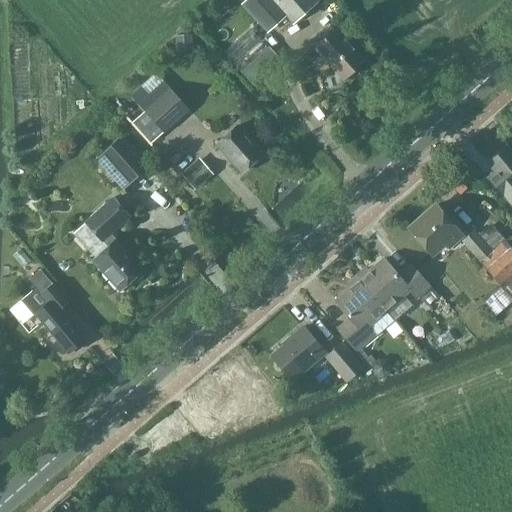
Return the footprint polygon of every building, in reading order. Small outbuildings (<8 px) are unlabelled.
[(295,23),(318,1),(317,0),(246,0),(245,1),(269,27),(285,13),(295,23)] [(366,60),(351,44),(337,28),(316,46),(344,79),(366,60)] [(194,48),(193,34),(193,32),(191,32),(175,34),(176,50),(194,48)] [(240,70),(252,60),(263,72),(274,61),(271,57),(277,52),(270,44),(263,50),(248,32),(225,53),(240,70)] [(141,87),(131,96),(145,111),(163,132),(187,111),(168,90),(162,83),(149,95),(141,87)] [(238,125),(216,145),(242,174),(264,155),(238,125)] [(119,142),(97,161),(124,190),(145,171),(119,142)] [(493,170),(485,177),(511,206),(511,205),(511,152),(507,146),(487,163),(493,170)] [(198,158),(180,174),(194,190),(212,174),(198,158)] [(72,236),(90,256),(87,259),(119,294),(121,292),(123,294),(143,276),(141,274),(144,271),(113,237),(132,219),(114,199),(72,236)] [(408,229),(431,255),(445,244),(448,247),(461,235),(436,206),(408,229)] [(502,286),(487,301),(483,304),(494,315),(498,312),(511,298),(511,234),(505,241),(492,226),(480,236),(474,230),(462,241),(502,286)] [(383,259),(359,280),(393,318),(429,286),(411,265),(410,267),(399,276),(383,259)] [(68,302),(52,283),(40,269),(27,280),(45,302),(33,313),(57,340),(54,342),(54,346),(61,353),(64,354),(66,352),(68,353),(84,339),(59,310),(68,302)] [(338,329),(356,350),(393,318),(359,280),(335,301),(350,318),(338,329)] [(325,351),(304,328),(290,339),(291,341),(271,358),(291,381),(325,351)] [(326,357),(346,382),(362,367),(342,343),(326,357)] [(381,376),(383,377),(389,372),(390,365),(386,358),(378,357),(372,362),(371,369),(375,375),(381,376)] [(234,385),(212,404),(221,413),(242,394),(234,385)] [(142,511),(152,508),(150,498),(126,503),(127,511),(142,511)]
